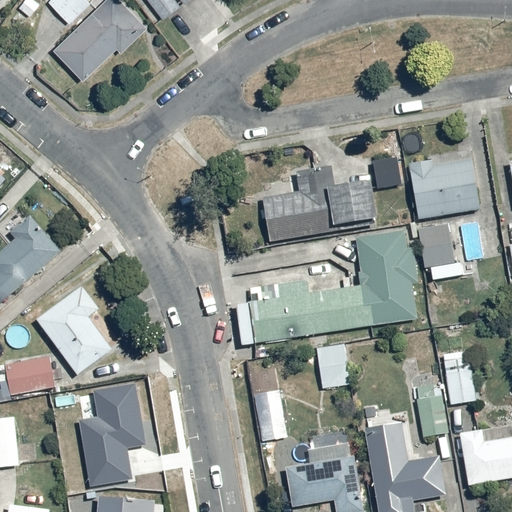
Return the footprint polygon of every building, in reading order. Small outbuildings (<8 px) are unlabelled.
[(93,2),(90,0),(51,0),(50,2),(72,23),(93,2)] [(121,0),(106,0),(54,50),(83,81),(117,49),(122,54),(148,29),(121,0)] [(178,0),(148,0),(162,17),(180,2),(178,0)] [(380,158),(370,159),(375,191),(404,187),(401,161),(381,164),(380,158)] [(432,162),(410,166),(419,221),(480,210),(471,159),(433,166),(432,162)] [(263,200),(270,241),(377,222),(370,182),(337,188),(334,168),(297,174),(300,194),(263,200)] [(40,235),(26,219),(9,234),(13,240),(0,250),(0,300),(61,251),(44,231),(40,235)] [(448,223),(419,226),(423,269),(452,266),(448,223)] [(254,303),(237,306),(243,344),(418,318),(413,285),(419,285),(413,249),(408,250),(406,231),(356,238),(363,287),(310,295),(308,281),(252,290),(254,303)] [(460,270),(430,270),(430,285),(461,284),(460,270)] [(82,309),(66,287),(21,321),(62,375),(93,351),(69,319),(82,309)] [(359,342),(315,346),(319,388),(349,385),(348,368),(361,366),(359,342)] [(473,350),(445,352),(450,405),(478,402),(473,350)] [(37,356),(0,362),(0,396),(43,389),(37,356)] [(442,397),(436,398),(434,370),(420,371),(421,386),(416,387),(421,437),(446,434),(442,397)] [(288,438),(283,391),(258,394),(264,441),(288,438)] [(364,429),(377,511),(414,511),(413,502),(445,496),(439,458),(409,463),(402,423),(364,429)] [(461,435),(469,486),(511,479),(511,438),(484,444),(482,431),(461,435)] [(139,440),(102,446),(110,492),(147,486),(139,440)] [(363,511),(354,457),(285,468),(292,508),(335,501),(336,511),(363,511)] [(136,511),(137,501),(86,495),(83,511),(136,511)] [(42,511),(43,510),(0,503),(0,511),(42,511)]
